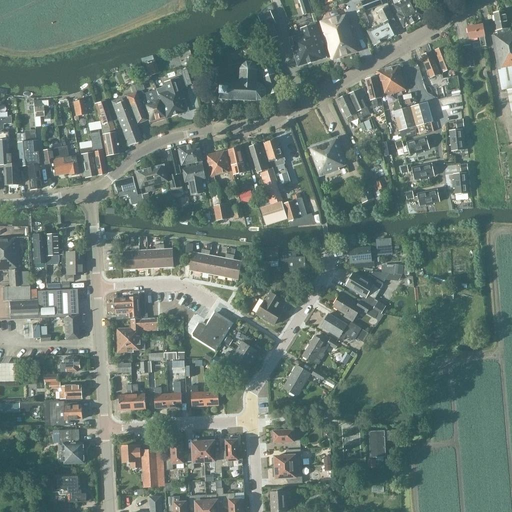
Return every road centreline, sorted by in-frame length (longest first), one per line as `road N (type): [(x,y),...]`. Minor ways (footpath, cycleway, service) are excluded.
road 1 (tertiary): [(88,193),(169,138),(275,122),(482,0)]
road 2 (residential): [(250,421),(106,430)]
road 3 (tertiary): [(106,430),(96,287)]
